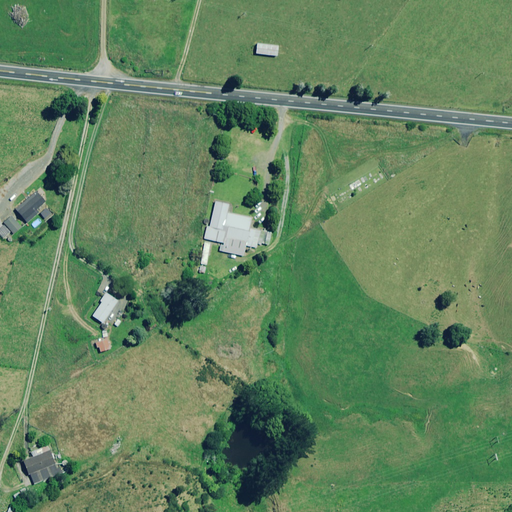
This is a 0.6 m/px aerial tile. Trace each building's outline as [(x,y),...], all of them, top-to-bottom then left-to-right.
[(277,45),(255,44),(255,54),(276,55),(277,45)] [(14,210),(27,223),(40,211),(37,208),(44,202),(35,191),(21,204),(14,210)] [(228,205),(214,202),(209,227),(206,226),(203,239),(222,243),(220,251),(242,256),(244,245),(255,248),(259,231),(248,229),(250,218),(226,213),(228,205)] [(48,214),(44,209),(38,215),(42,219),(48,214)] [(20,227),(10,216),(2,222),(13,234),(20,227)] [(271,233),(264,231),(261,243),(268,245),(271,233)] [(209,244),(204,243),(200,264),(206,265),(209,244)] [(117,301),(105,293),(99,301),(101,302),(92,316),(102,323),(117,301)] [(109,349),(106,338),(94,342),(96,348),(98,347),(99,352),(109,349)] [(62,473),(59,465),(54,467),(48,451),(42,453),(40,448),(31,452),(33,457),(22,461),(27,475),(29,474),(33,484),(62,473)] [(22,498),(19,492),(13,495),(15,501),(22,498)]
